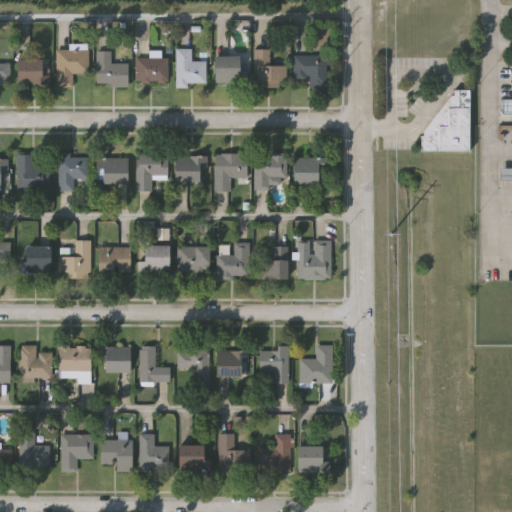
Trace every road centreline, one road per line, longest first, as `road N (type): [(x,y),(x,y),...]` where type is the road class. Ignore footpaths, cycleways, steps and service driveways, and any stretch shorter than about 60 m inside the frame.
road 1 (tertiary): [(357,0),(363,511)]
road 2 (residential): [(0,502),(363,505)]
road 3 (residential): [(0,310),(362,312)]
road 4 (residential): [(0,118),(360,120)]
